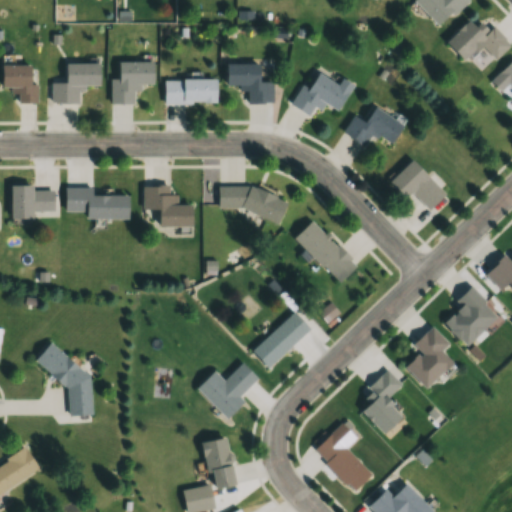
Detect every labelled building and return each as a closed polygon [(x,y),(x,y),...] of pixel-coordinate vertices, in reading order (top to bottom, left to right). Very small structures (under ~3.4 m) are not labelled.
[(411,0),(411,1),(439,27),(463,0),(411,0)] [(491,26),(481,35),(467,20),(444,41),(462,61),(480,45),(493,59),(509,45),(491,26)] [(511,57),(496,73),(511,90),(511,57)] [(109,78),(109,103),(132,102),(132,91),(139,91),(139,83),(152,83),(151,61),(117,61),(117,78),(109,78)] [(77,102),(77,86),(98,86),(97,62),(64,62),(64,82),(50,82),(50,102),(77,102)] [(257,62),(224,63),(224,85),(238,84),(238,90),(246,90),(246,102),(272,102),(272,81),(257,81),(257,62)] [(36,84),(28,84),(28,64),(0,64),(0,86),(10,86),(10,92),(17,93),(17,102),(36,102),(36,84)] [(336,110),(351,84),(339,77),(336,83),(316,71),(306,87),(300,84),(288,104),(312,117),(321,101),(336,110)] [(163,102),(214,102),(214,78),(163,78),(163,102)] [(340,132),(362,146),(371,132),(388,144),(401,125),(373,106),(363,122),(352,115),(340,132)] [(443,192),(410,159),(387,181),(403,198),(410,191),(426,208),(443,192)] [(32,185),(9,185),(9,215),(54,215),(54,189),(32,189),(32,185)] [(156,226),(190,226),(190,203),(176,203),(176,193),(168,193),(168,185),(141,185),(141,209),(156,209),(156,226)] [(84,218),(126,219),(126,194),(91,194),(91,187),(63,186),(63,211),(84,211),(84,218)] [(336,282),(355,265),(310,219),(292,237),(336,282)] [(482,273),(498,288),(504,282),(511,289),(511,257),(509,260),(501,253),(482,273)] [(438,319),(464,345),(495,314),(470,288),(438,319)] [(337,312),(329,302),(317,311),(325,322),(337,312)] [(307,327),(291,310),(250,351),(267,368),(307,327)] [(439,349),(446,343),(430,325),(410,343),(418,351),(402,365),(422,387),(450,362),(439,349)] [(89,377),(49,341),(33,359),(66,389),(67,414),(89,414),(89,377)] [(224,418),(242,401),(237,395),(255,377),(240,362),(222,380),(212,370),(194,387),(224,418)] [(358,409),(380,433),(400,415),(384,397),(399,383),(386,368),(366,385),(375,394),(358,409)] [(354,437),(339,422),(311,449),(351,491),(369,473),(344,447),(354,437)] [(234,483),(224,436),(200,441),(210,488),(234,483)] [(0,491),(37,469),(23,447),(0,460),(0,491)] [(365,505),(370,511),(429,511),(431,511),(405,482),(389,496),(384,489),(365,505)]
